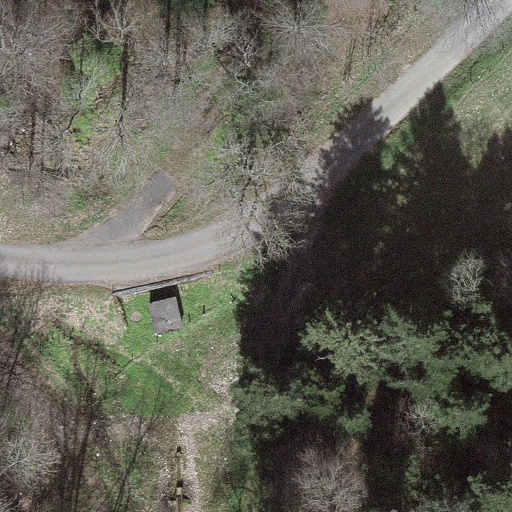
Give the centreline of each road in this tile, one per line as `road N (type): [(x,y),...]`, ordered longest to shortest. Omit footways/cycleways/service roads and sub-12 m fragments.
road 1 (unclassified): [(0,260),(149,259),(240,226),(337,158),(501,0)]
road 2 (track): [(62,265),(134,199),(199,106),(255,0)]
